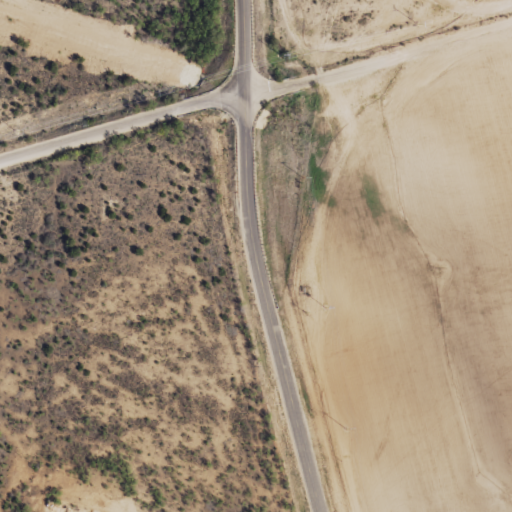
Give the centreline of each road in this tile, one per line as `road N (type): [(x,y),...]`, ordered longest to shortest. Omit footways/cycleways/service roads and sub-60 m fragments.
road 1 (secondary): [(240,0),(253,244),(318,511)]
road 2 (residential): [(0,164),(243,93)]
